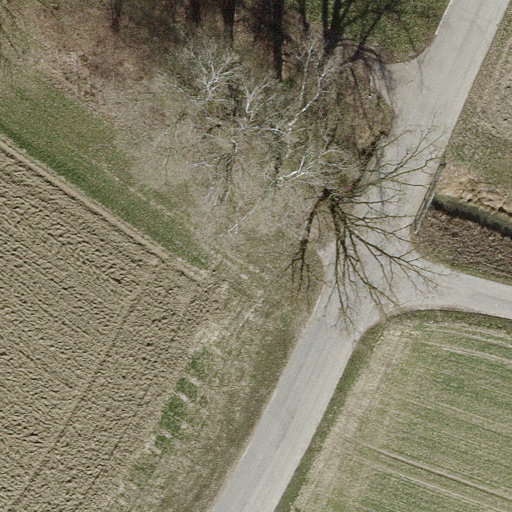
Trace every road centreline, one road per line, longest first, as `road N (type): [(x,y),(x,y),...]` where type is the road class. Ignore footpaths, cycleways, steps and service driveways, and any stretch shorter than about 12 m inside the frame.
road 1 (residential): [(491,0),(290,442),(248,511)]
road 2 (track): [(444,102),(251,0)]
road 3 (track): [(511,317),(365,281)]
